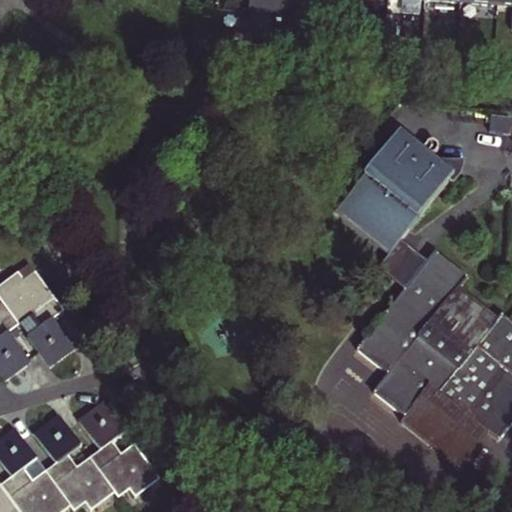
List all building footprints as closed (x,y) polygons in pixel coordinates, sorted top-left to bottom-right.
[(296,19),(297,0),(249,0),(249,15),(296,19)] [(326,0),(326,8),(351,10),(351,0),(326,0)] [(460,0),(460,7),(495,10),(496,0),(460,0)] [(511,0),(496,0),(495,10),(511,11),(511,26),(511,0)] [(324,22),(350,24),(351,10),(326,8),(324,22)] [(294,50),(296,19),(249,15),(246,47),(294,50)] [(335,215),(390,259),(402,244),(454,177),(400,133),(335,215)] [(402,244),(390,259),(379,272),(404,292),(426,264),(402,244)] [(429,390),(488,436),(499,444),(511,427),(511,325),(501,317),(498,320),(460,290),(468,280),(434,253),(426,264),(404,292),(357,351),(388,376),(374,394),(406,419),(429,390)] [(65,312),(36,273),(25,281),(20,273),(0,287),(0,296),(21,326),(51,368),(75,350),(54,320),(65,312)] [(21,326),(0,296),(0,372),(6,381),(32,364),(11,335),(21,326)] [(459,471),(488,436),(429,390),(406,419),(401,425),(459,471)] [(91,462),(115,495),(119,499),(130,492),(135,498),(159,479),(103,405),(80,422),(102,452),(91,462)] [(47,475),(71,508),(74,511),(76,511),(85,506),(90,511),(91,511),(115,495),(91,462),(59,419),(35,436),(57,466),(47,475)] [(0,489),(18,511),(65,511),(71,508),(47,475),(15,432),(0,443),(0,460),(13,480),(0,489)] [(0,511),(18,511),(0,489),(0,488),(0,511)]
